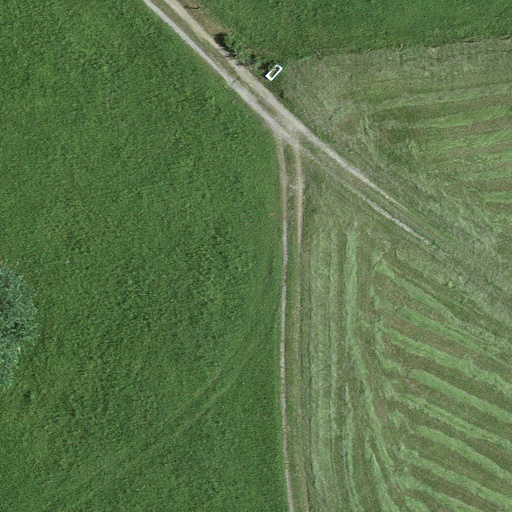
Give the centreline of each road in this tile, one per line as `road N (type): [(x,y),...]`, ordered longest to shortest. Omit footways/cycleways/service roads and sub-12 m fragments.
road 1 (track): [(511,284),(411,222),(287,122),(160,0)]
road 2 (track): [(307,511),(297,435),(287,122)]
